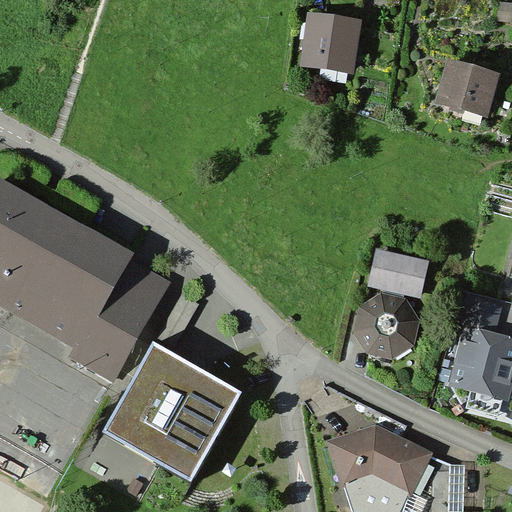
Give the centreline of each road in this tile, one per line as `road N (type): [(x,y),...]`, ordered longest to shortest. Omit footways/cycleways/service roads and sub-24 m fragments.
road 1 (residential): [(0,127),(133,198),(283,342)]
road 2 (residential): [(283,342),(511,461)]
road 3 (residential): [(283,342),(304,511)]
